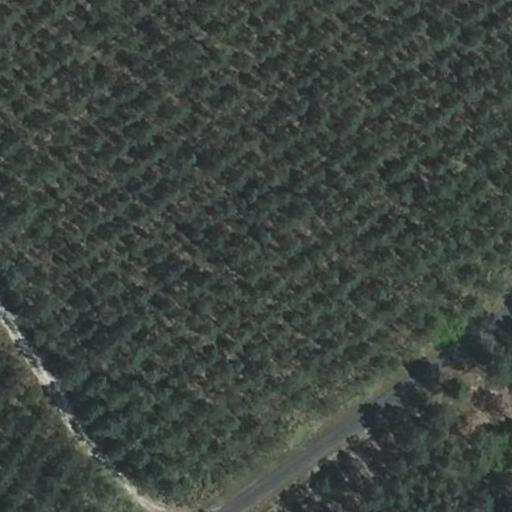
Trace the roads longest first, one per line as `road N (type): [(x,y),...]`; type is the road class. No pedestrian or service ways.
road 1 (residential): [(511,327),(243,511)]
road 2 (track): [(171,511),(100,451),(0,299)]
